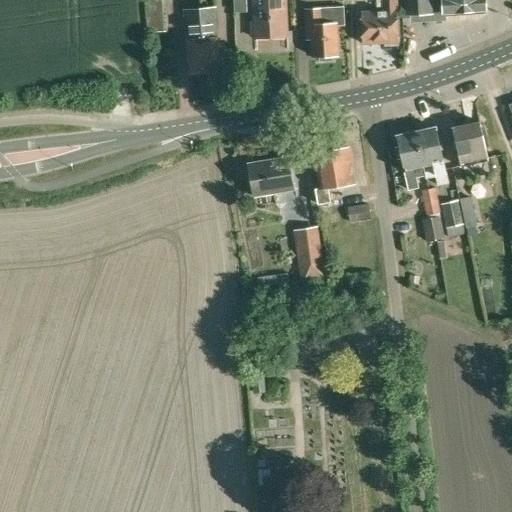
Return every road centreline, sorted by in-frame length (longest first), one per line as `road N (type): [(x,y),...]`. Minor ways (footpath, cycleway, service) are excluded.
road 1 (secondary): [(192,128),(367,94),(511,45)]
road 2 (secondary): [(0,156),(139,136)]
